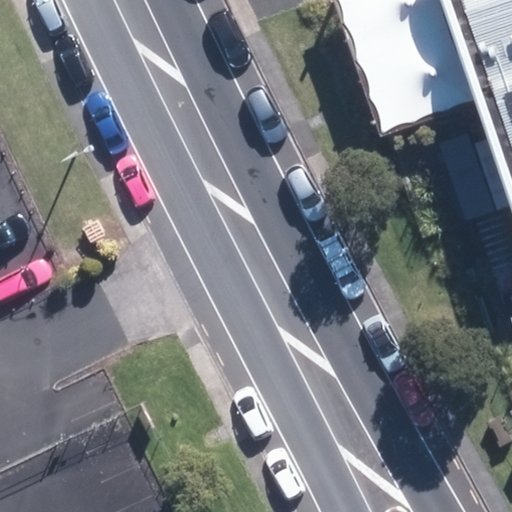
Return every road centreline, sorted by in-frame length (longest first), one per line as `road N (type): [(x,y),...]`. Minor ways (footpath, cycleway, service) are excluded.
road 1 (secondary): [(133,0),(317,369)]
road 2 (secondary): [(317,369),(430,511)]
road 3 (secondary): [(362,511),(317,369)]
